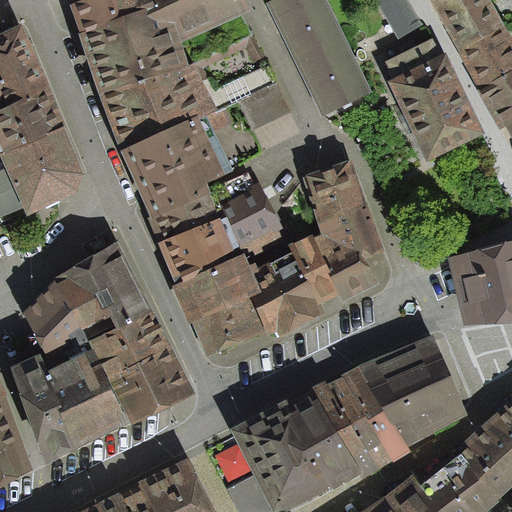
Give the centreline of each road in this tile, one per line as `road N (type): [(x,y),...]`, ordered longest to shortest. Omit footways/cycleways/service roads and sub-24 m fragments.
road 1 (unclassified): [(213,414),(112,214),(34,0)]
road 2 (residential): [(254,0),(303,121),(349,162),(393,246),(396,326)]
road 3 (residential): [(511,382),(370,489),(317,511)]
road 4 (unclassified): [(31,511),(213,414)]
road 5 (unclassified): [(213,414),(396,326)]
road 6 (residential): [(511,175),(420,0)]
